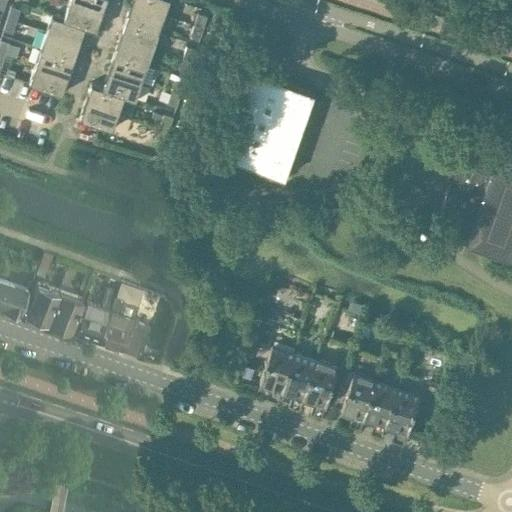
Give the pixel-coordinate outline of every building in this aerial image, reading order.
[(68,0),(62,17),(84,24),(95,28),(100,11),(68,0)] [(67,0),(68,0),(100,11),(104,0),(67,0)] [(130,0),(130,3),(162,14),(166,0),(130,0)] [(130,3),(124,19),(156,30),(162,14),(130,3)] [(10,5),(6,17),(15,20),(19,8),(10,5)] [(196,11),(192,24),(202,27),(206,15),(196,11)] [(51,13),(45,30),(78,41),(84,24),(62,17),(51,13)] [(6,17),(1,29),(11,32),(15,20),(6,17)] [(124,19),(118,36),(151,47),(156,30),(124,19)] [(198,39),(202,27),(192,24),(188,36),(198,39)] [(45,30),(40,47),(72,58),(78,41),(45,30)] [(118,36),(113,53),(145,64),(151,47),(118,36)] [(185,45),(181,58),(190,61),(194,48),(185,45)] [(40,47),(34,64),(66,75),(72,58),(40,47)] [(113,53),(107,69),(140,80),(145,64),(113,53)] [(186,72),(190,61),(181,58),(177,69),(186,72)] [(34,64),(28,81),(60,92),(66,75),(34,64)] [(107,69),(101,86),(123,93),(134,97),(140,80),(107,69)] [(250,70),(221,153),(282,174),(311,91),(250,70)] [(174,78),(169,91),(179,94),(183,81),(174,78)] [(90,82),(84,99),(117,110),(123,93),(101,86),(90,82)] [(175,106),(179,94),(169,91),(165,102),(175,106)] [(84,99),(78,117),(111,128),(117,110),(84,99)] [(162,112),(158,124),(168,127),(172,116),(162,112)] [(154,136),(163,140),(168,127),(158,124),(154,136)] [(449,181),(439,209),(458,216),(451,237),(463,241),(511,258),(511,166),(491,159),(460,149),(455,164),(443,169),(449,181)] [(43,250),(35,275),(44,277),(52,253),(43,250)] [(2,251),(0,258),(0,301),(3,303),(18,257),(2,251)] [(18,257),(3,303),(20,308),(20,306),(23,299),(35,262),(18,257)] [(24,316),(46,324),(58,291),(35,283),(24,316)] [(74,335),(98,343),(114,296),(116,291),(105,287),(99,305),(86,301),(74,335)] [(58,291),(46,324),(69,332),(81,298),(58,291)] [(114,296),(98,343),(126,352),(129,343),(140,346),(148,323),(134,319),(138,305),(114,296)] [(348,300),(346,309),(362,313),(363,306),(364,304),(349,300),(348,300)] [(257,327),(254,338),(267,342),(271,330),(258,325),(257,327)] [(356,338),(353,346),(375,353),(378,345),(356,338)] [(270,384),(266,396),(265,397),(276,400),(280,388),(293,349),(271,342),(258,380),(270,384)] [(151,348),(148,359),(158,362),(161,351),(151,348)] [(280,388),(291,391),(287,404),(298,407),(302,395),(315,357),(293,349),(280,388)] [(302,395),(313,399),(309,411),(320,415),(337,364),(315,357),(302,395)] [(358,428),(362,415),(374,377),(352,369),(352,370),(345,367),(339,384),(347,387),(339,408),(351,412),(347,424),(358,428)] [(362,415),(373,419),(369,431),(380,435),(384,423),(383,423),(396,384),(374,377),(362,415)] [(383,423),(384,423),(395,426),(390,439),(401,442),(418,392),(396,384),(383,423)] [(426,387),(421,401),(435,406),(440,392),(426,387)] [(411,429),(409,435),(422,440),(424,434),(411,429)]
